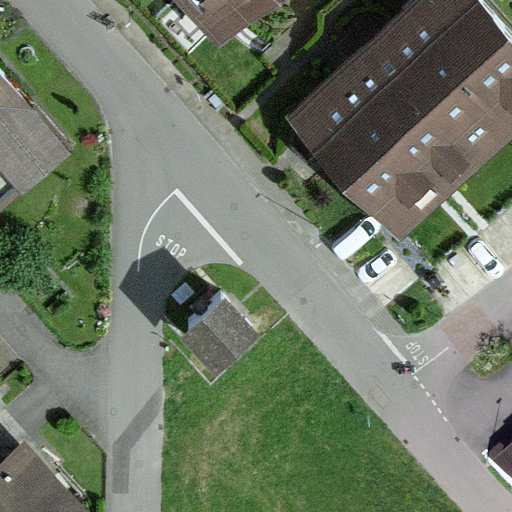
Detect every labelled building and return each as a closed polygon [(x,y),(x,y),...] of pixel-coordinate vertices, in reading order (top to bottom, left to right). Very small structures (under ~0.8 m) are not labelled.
[(250,0),(189,0),(217,31),(250,0)] [(511,39),(476,0),(417,0),(293,113),(393,222),(511,113),(511,39)] [(25,176),(61,146),(0,74),(0,172),(12,162),(25,176)] [(215,355),(247,326),(216,292),(184,321),(215,355)] [(0,511),(70,511),(72,511),(16,448),(0,463),(0,511)]
